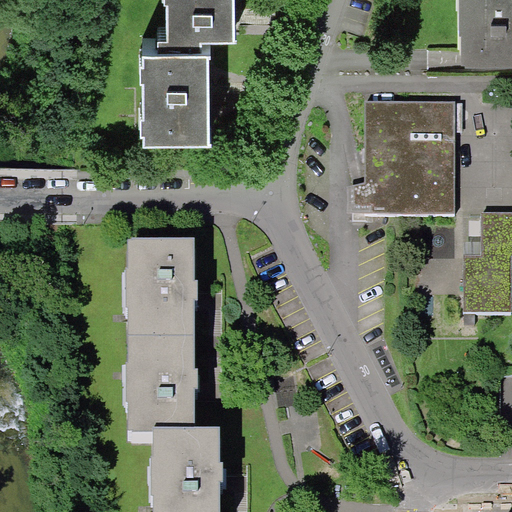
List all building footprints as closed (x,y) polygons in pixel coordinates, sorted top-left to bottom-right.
[(157,41),(157,56),(200,55),(200,43),(237,43),(237,39),(235,39),(235,29),(234,0),(163,0),(163,6),(166,6),(166,41),(157,41)] [(465,68),(511,68),(511,0),(459,0),(459,36),(462,36),(462,65),(465,65),(465,68)] [(157,56),(142,56),(142,65),(139,65),(139,85),(142,85),(142,118),(140,118),(140,138),(142,138),(142,148),(210,147),(210,78),(209,55),(200,55),(157,56)] [(455,101),(365,101),(364,181),(346,186),(346,213),(455,214),(455,131),(456,103),(455,101)] [(511,211),(481,211),(480,255),(463,255),(463,312),(511,312),(511,256),(511,255),(511,211)] [(195,238),(132,238),(132,239),(128,239),(128,268),(126,268),(126,308),(128,308),(129,363),(125,363),(125,405),(128,405),(128,432),(153,431),(153,427),(195,427),(195,388),(199,388),(199,378),(199,369),(195,369),(195,300),(199,300),(199,292),(199,281),(195,281),(195,238)] [(220,426),(195,427),(153,427),(153,431),(153,455),(151,455),(151,495),(154,495),(153,511),(220,511),(220,482),(223,482),(223,475),(223,462),(221,462),(220,426)]
